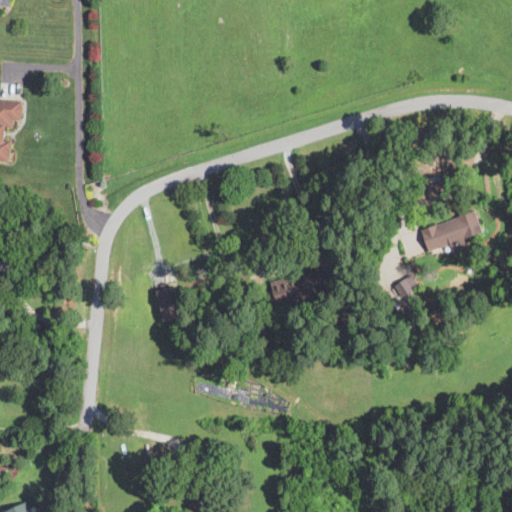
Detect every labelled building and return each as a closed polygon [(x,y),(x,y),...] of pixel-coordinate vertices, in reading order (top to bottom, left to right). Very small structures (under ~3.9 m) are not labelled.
[(0,97),(23,98),(22,119),(15,119),(14,126),(5,125),(4,138),(12,138),(11,151),(10,150),(9,160),(0,159),(0,97)] [(430,252),(429,253),(421,230),(422,229),(474,210),(483,233),(430,252)] [(321,280),(323,288),(324,291),(302,298),(304,306),(291,310),(289,304),(274,309),(268,291),(273,289),(270,282),(295,274),(297,282),(304,280),(303,275),(317,270),(321,280)] [(420,285),(402,295),(395,283),(412,273),(420,285)] [(170,318),(164,320),(157,291),(166,289),(174,287),(180,316),(170,318)] [(212,479),(212,482),(216,481),(216,511),(188,511),(188,504),(191,504),(191,491),(194,491),(193,469),(212,469),(212,479)] [(2,511),(26,501),(31,511),(2,511)]
